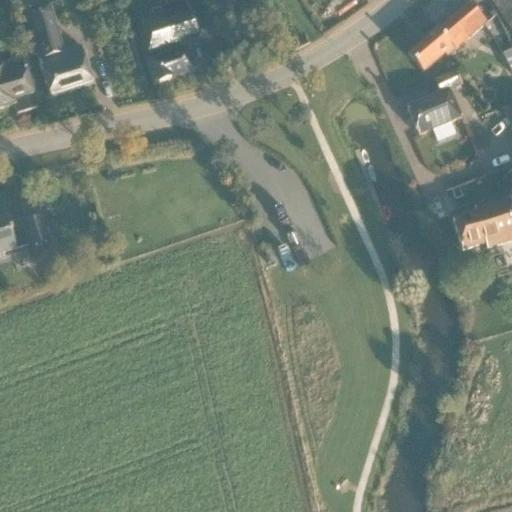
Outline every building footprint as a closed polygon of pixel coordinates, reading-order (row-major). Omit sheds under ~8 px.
[(233,9),(229,0),(218,0),(224,13),(233,9)] [(511,0),(491,0),(491,1),(511,32),(511,0)] [(196,38),(184,3),(130,21),(153,88),(158,86),(158,87),(170,84),(169,83),(193,74),(186,51),(181,53),(178,44),(196,38)] [(486,26),(468,4),(407,56),(422,74),(444,56),(446,59),(486,26)] [(63,55),(48,6),(26,13),(40,63),(38,64),(49,101),(92,87),(81,50),(63,55)] [(511,50),(501,57),(511,76),(511,50)] [(33,97),(22,61),(0,67),(0,112),(13,109),(16,118),(36,112),(32,97),(33,97)] [(417,138),(460,120),(449,93),(462,87),(457,74),(434,84),(439,96),(406,110),(417,138)] [(458,159),(477,152),(472,139),(453,147),(458,159)] [(511,242),(511,207),(509,198),(474,209),(475,214),(452,221),(462,253),(485,246),(487,251),(511,242)] [(21,226),(22,228),(9,232),(6,222),(0,223),(0,253),(27,245),(33,264),(53,258),(40,220),(21,226)]
